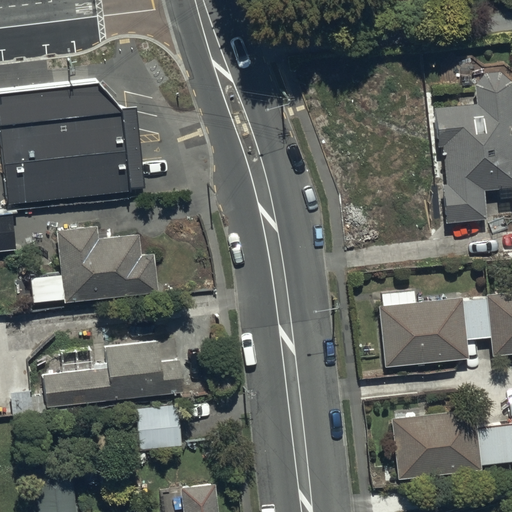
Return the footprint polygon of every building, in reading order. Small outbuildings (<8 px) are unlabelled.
[(511,120),(508,75),(508,72),(507,71),(506,70),(506,69),(505,68),(504,67),(502,66),(501,65),(500,65),(499,64),(498,64),(496,63),(495,63),(493,63),(492,63),(491,63),(489,63),(488,63),(487,63),(485,63),(484,64),(483,64),(481,65),(480,66),(479,67),(478,67),(477,68),(476,69),(475,70),(475,72),(474,73),(473,74),(473,75),(472,77),(472,78),(471,78),(472,96),(433,98),(434,139),(442,138),(443,175),(440,175),(441,217),(447,217),(448,235),(484,234),(482,182),(504,181),(509,187),(511,210),(511,209),(511,120)] [(97,74),(0,83),(0,135),(6,198),(168,183),(167,173),(144,176),(135,98),(120,99),(97,74)] [(11,210),(0,210),(0,246),(15,245),(11,210)] [(96,217),(56,222),(61,270),(31,273),(34,298),(157,285),(153,246),(140,247),(138,226),(98,230),(96,217)] [(412,284),(379,287),(380,300),(376,300),(382,360),(466,352),(464,334),(487,331),(489,350),(511,347),(511,284),(483,288),(484,294),(460,296),(460,290),(413,295),(412,284)] [(107,360),(42,367),(45,400),(183,385),(179,351),(158,353),(156,333),(104,338),(107,360)] [(472,401),(388,411),(395,472),(479,464),(479,458),(511,454),(511,415),(474,420),(472,401)] [(136,409),(139,444),(181,440),(178,405),(136,409)] [(75,511),(71,462),(33,466),(36,511),(75,511)] [(218,511),(214,476),(180,480),(183,511),(218,511)]
